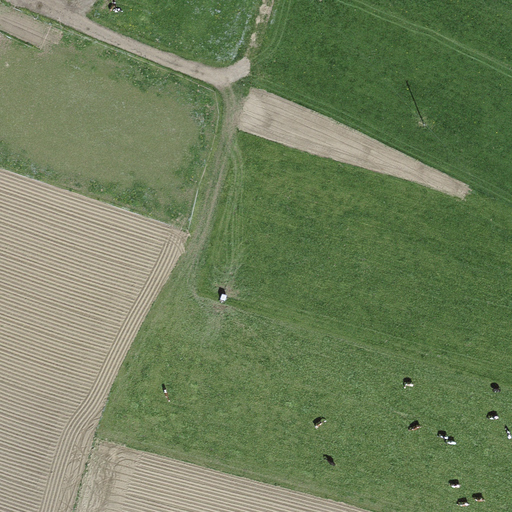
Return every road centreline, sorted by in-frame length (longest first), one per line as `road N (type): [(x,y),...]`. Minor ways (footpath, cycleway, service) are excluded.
road 1 (track): [(77,20),(228,82),(254,63),(271,0)]
road 2 (track): [(203,208),(228,82),(268,119)]
